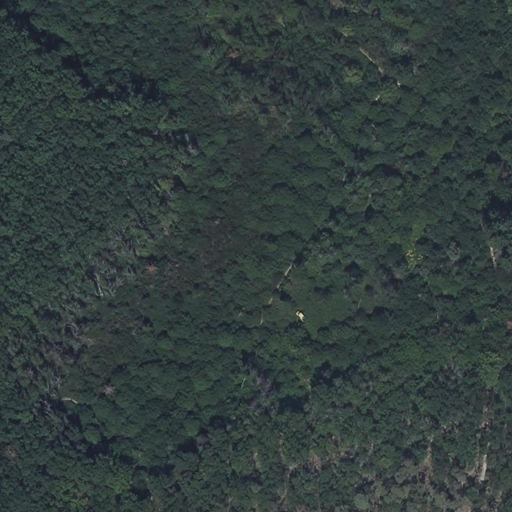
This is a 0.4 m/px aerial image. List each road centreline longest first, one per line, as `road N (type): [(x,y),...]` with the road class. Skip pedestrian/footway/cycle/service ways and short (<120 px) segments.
road 1 (track): [(467,511),(492,417),(498,305),(478,185),(511,125)]
road 2 (track): [(383,85),(381,68),(296,0)]
